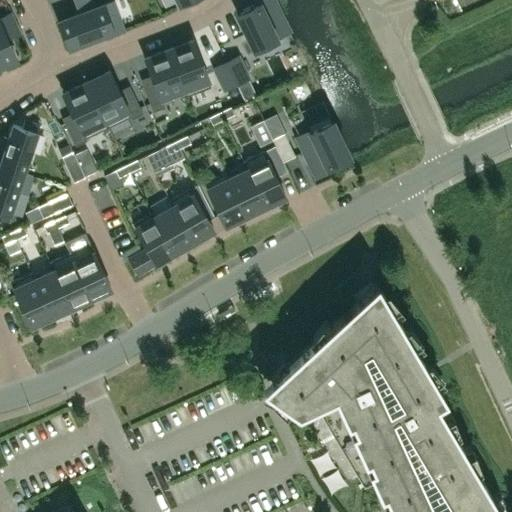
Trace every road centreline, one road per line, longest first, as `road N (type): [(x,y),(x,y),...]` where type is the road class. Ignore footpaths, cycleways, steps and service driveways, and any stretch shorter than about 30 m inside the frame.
road 1 (residential): [(402,188),(115,352),(25,393)]
road 2 (residential): [(511,409),(402,188)]
road 3 (residential): [(224,0),(60,66)]
road 4 (residential): [(511,133),(402,188)]
